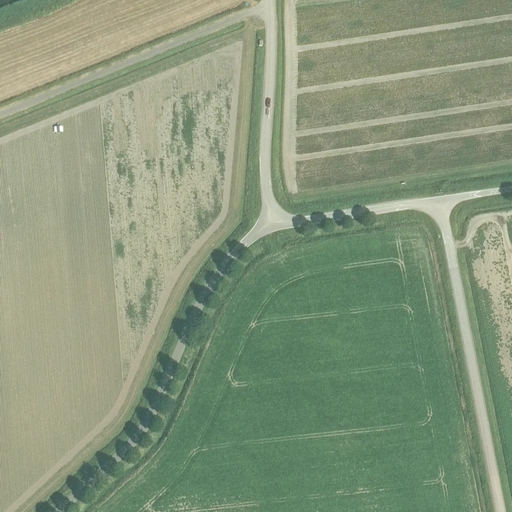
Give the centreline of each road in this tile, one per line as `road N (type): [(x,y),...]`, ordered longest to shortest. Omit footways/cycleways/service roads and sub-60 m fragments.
road 1 (unclassified): [(272,226),(250,237),(204,295),(145,427),(60,511)]
road 2 (unclassified): [(497,511),(439,201)]
road 3 (unclassified): [(0,114),(268,8)]
road 4 (unclassified): [(272,226),(268,8)]
road 5 (unclassified): [(272,226),(439,201)]
